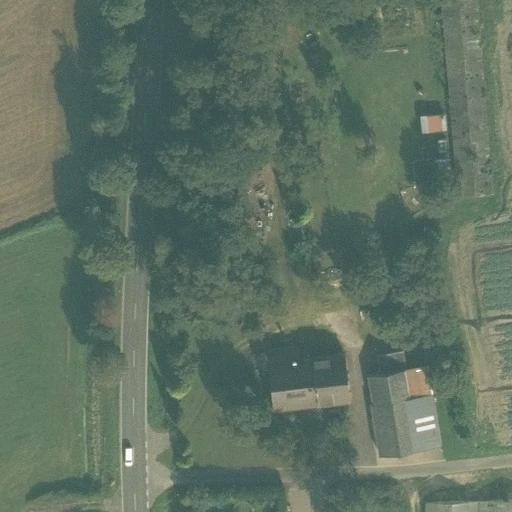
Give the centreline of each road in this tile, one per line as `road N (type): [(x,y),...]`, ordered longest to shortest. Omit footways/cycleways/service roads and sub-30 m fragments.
road 1 (secondary): [(134,511),(133,345),(150,0)]
road 2 (track): [(511,459),(391,473),(132,482)]
